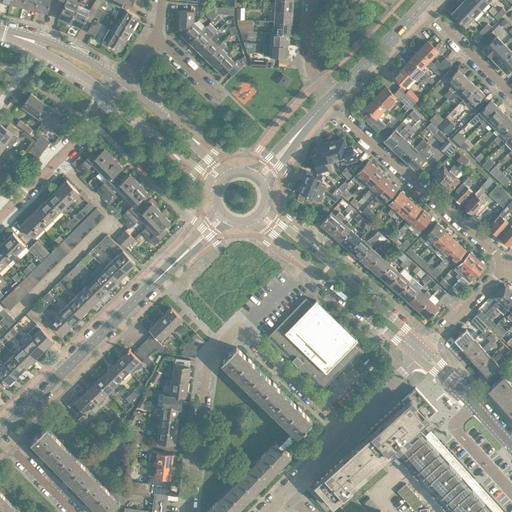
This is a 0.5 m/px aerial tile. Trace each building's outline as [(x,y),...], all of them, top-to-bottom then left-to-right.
[(23,0),(22,6),(35,9),(36,0),(23,0)] [(36,0),(35,9),(47,12),(50,0),(36,0)] [(58,17),(70,23),(76,8),(79,2),(76,1),(76,0),(66,0),(65,2),(63,7),(58,17)] [(85,20),(90,22),(94,15),(98,8),(102,0),(94,0),(89,10),(90,10),(85,20)] [(139,17),(126,9),(121,7),(124,2),(118,0),(103,0),(113,4),(114,8),(118,10),(114,17),(119,20),(132,28),(137,21),(138,22),(140,19),(138,18),(139,17)] [(292,0),(275,0),(275,10),(292,11),(292,0)] [(464,0),(460,5),(472,17),(480,9),(470,0),(464,0)] [(470,0),(480,9),(487,2),(485,0),(470,0)] [(76,8),(70,23),(81,28),(85,20),(90,10),(89,10),(78,5),(76,8)] [(465,25),(472,17),(460,5),(452,13),(465,25)] [(94,15),(101,19),(105,12),(98,8),(94,15)] [(182,34),(193,22),(194,10),(180,10),(180,11),(179,11),(178,16),(179,16),(179,27),(183,32),(181,34),(182,34)] [(275,10),(274,21),(291,22),(292,11),(275,10)] [(101,23),(94,19),(87,31),(95,35),(100,27),(99,26),(101,23)] [(237,22),(239,30),(247,30),(252,31),(253,20),(237,19),(237,22)] [(499,23),(501,24),(502,23),(507,27),(509,24),(503,19),(499,23)] [(132,29),(132,28),(119,20),(113,31),(126,39),(130,32),(132,33),(133,30),(132,29)] [(258,25),(267,25),(269,27),(268,32),(288,33),(288,34),(290,34),(291,22),(274,21),(258,20),(258,25)] [(202,30),(193,22),(182,34),(190,42),(202,30)] [(198,51),(210,38),(215,33),(206,25),(202,30),(190,42),(198,51)] [(125,40),(126,39),(113,31),(112,31),(109,29),(102,42),(102,43),(103,45),(108,48),(109,48),(111,47),(112,45),(119,50),(124,43),(125,44),(127,41),(125,40)] [(244,42),(246,42),(247,36),(256,36),(256,31),(247,30),(239,30),(244,42)] [(287,38),(288,34),(288,33),(268,32),(266,32),(266,37),(268,39),(270,39),(270,43),(270,44),(287,45),(287,44),(288,44),(289,38),(287,38)] [(215,33),(210,38),(198,51),(207,59),(218,46),(223,41),(222,41),(221,42),(216,37),(218,36),(215,33)] [(491,57),(491,56),(503,44),(496,36),(482,49),(491,57)] [(427,41),(419,50),(429,59),(437,50),(427,41)] [(223,42),(220,45),(218,46),(207,59),(215,67),(227,54),(222,50),(226,46),(223,42)] [(244,42),(243,42),(247,52),(254,53),(254,43),(246,42),(244,42)] [(287,50),(287,45),(270,44),(270,43),(263,43),(263,48),(263,55),(269,56),(270,56),(270,58),(275,58),(276,56),(286,57),(286,56),(288,56),(288,50),(287,50)] [(511,52),(503,44),(491,56),(491,57),(497,63),(498,64),(511,52)] [(433,63),(429,59),(419,50),(410,59),(420,68),(425,63),(429,67),(433,63)] [(229,52),(227,54),(215,67),(223,75),(227,70),(232,75),(246,61),(244,55),(238,61),(237,60),(234,62),(229,57),(232,54),(229,52)] [(498,64),(506,72),(511,66),(511,52),(498,64)] [(440,63),(436,60),(433,63),(443,72),(451,63),(445,57),(440,63)] [(412,77),(420,68),(410,59),(402,68),(412,77)] [(433,63),(429,67),(435,73),(436,72),(439,75),(442,72),(439,69),(433,63)] [(394,77),(404,86),(412,77),(402,68),(394,77)] [(446,81),(448,79),(454,72),(450,68),(442,77),(446,81)] [(447,98),(466,77),(457,69),(454,72),(448,79),(453,84),(449,88),(450,89),(444,95),(447,98)] [(424,72),(420,76),(426,82),(427,81),(430,78),(431,78),(424,72)] [(290,78),(284,74),(281,73),(277,80),(279,81),(286,86),(288,83),(287,83),(290,78)] [(475,86),(466,77),(447,98),(450,101),(456,94),(462,100),(475,86)] [(396,96),(385,86),(375,97),(386,107),(396,96)] [(470,100),(474,104),(475,105),(481,97),(484,94),(475,86),(462,100),(460,102),(464,106),(470,100)] [(408,97),(402,92),(397,97),(404,103),(409,108),(414,103),(408,97)] [(30,93),(21,106),(32,113),(41,100),(30,93)] [(376,117),(386,107),(375,97),(365,107),(368,111),(376,117)] [(481,97),(475,105),(474,104),(471,108),(475,112),(486,102),(481,97)] [(32,113),(42,121),(51,108),(41,100),(32,113)] [(482,123),(498,107),(490,100),(468,121),(470,123),(470,122),(471,123),(473,123),(475,122),(478,119),(482,123)] [(505,114),(498,107),(482,123),(478,126),(482,130),(485,126),(489,130),(493,126),(505,114)] [(57,122),(62,115),(51,108),(42,121),(41,123),(57,134),(63,126),(57,122)] [(413,110),(409,114),(416,122),(420,118),(413,110)] [(362,118),(378,132),(384,125),(376,117),(368,111),(362,118)] [(493,126),(500,133),(511,121),(505,114),(493,126)] [(440,122),(434,116),(429,121),(435,127),(440,122)] [(437,126),(441,131),(449,122),(445,118),(437,126)] [(16,124),(21,128),(25,123),(19,119),(16,124)] [(504,136),(507,140),(511,134),(511,121),(500,133),(494,139),(497,143),(504,136)] [(0,139),(6,144),(13,134),(16,135),(19,130),(9,123),(5,128),(0,124),(0,139)] [(27,132),(30,127),(25,123),(21,128),(27,132)] [(437,129),(430,123),(427,126),(433,133),(437,129)] [(383,136),(389,128),(385,124),(384,125),(378,132),(383,136)] [(413,124),(407,131),(391,148),(399,156),(410,144),(406,140),(411,135),(418,128),(413,124)] [(30,127),(27,132),(32,136),(35,131),(30,127)] [(383,141),(391,148),(407,131),(404,128),(399,133),(394,129),(383,141)] [(37,139),(47,146),(50,141),(35,131),(32,136),(37,139)] [(459,145),(463,140),(456,133),(452,137),(459,145)] [(343,138),(338,140),(346,162),(355,159),(351,144),(346,146),(343,138)] [(399,156),(407,163),(427,141),(423,138),(414,147),(410,144),(399,156)] [(43,151),(47,146),(37,139),(33,144),(43,151)] [(446,139),(438,147),(442,151),(450,143),(447,140),(446,139)] [(334,141),(334,140),(328,141),(334,158),(340,157),(342,163),(346,162),(338,140),(334,141)] [(468,145),(463,140),(459,145),(464,150),(468,145)] [(324,144),(320,146),(327,168),(331,167),(329,160),(334,158),(328,141),(323,143),(324,144)] [(427,141),(407,163),(415,170),(421,163),(421,164),(425,160),(424,160),(425,158),(427,159),(433,153),(428,149),(432,145),(427,141)] [(450,143),(442,151),(448,156),(455,148),(456,148),(450,143)] [(30,149),(40,156),(43,151),(33,144),(30,149)] [(317,171),(327,168),(320,146),(315,147),(317,154),(312,155),(317,171)] [(82,173),(92,163),(99,171),(113,157),(104,148),(99,153),(98,152),(95,155),(93,152),(76,168),(82,173)] [(36,161),(40,156),(30,149),(26,154),(36,161)] [(481,152),(475,158),(479,162),(484,156),(481,152)] [(455,160),(460,164),(465,158),(461,154),(455,160)] [(97,189),(102,194),(118,178),(115,175),(118,172),(117,171),(122,167),(113,157),(99,171),(107,179),(97,189)] [(460,164),(464,167),(469,161),(465,158),(460,164)] [(482,165),(487,169),(494,163),(489,158),(482,165)] [(350,168),(346,171),(350,175),(353,172),(362,163),(357,159),(350,168)] [(364,180),(375,167),(368,160),(352,178),(349,181),(352,184),(355,181),(360,184),(364,180)] [(437,182),(438,182),(441,185),(457,168),(454,165),(448,171),(444,166),(433,178),(434,179),(435,180),(437,182)] [(502,173),(495,166),(489,172),(496,178),(502,173)] [(367,183),(371,187),(382,174),(381,174),(382,174),(382,172),(380,171),(378,171),(375,168),(376,167),(375,167),(364,180),(360,184),(363,187),(367,183)] [(460,170),(457,168),(441,185),(444,187),(444,189),(446,191),(448,191),(449,192),(459,181),(455,176),(460,170)] [(306,172),(302,182),(323,190),(328,192),(330,188),(319,184),(321,178),(306,172)] [(502,173),(496,178),(504,184),(505,183),(509,180),(502,173)] [(118,178),(102,194),(107,199),(117,189),(125,197),(138,183),(129,174),(124,179),(123,178),(121,181),(118,178)] [(374,189),(378,193),(389,181),(389,180),(389,179),(387,177),(386,177),(385,177),(382,174),(371,187),(358,201),(361,203),(374,189)] [(454,190),(456,192),(453,195),(454,196),(453,197),(457,201),(458,200),(459,202),(471,190),(466,185),(471,181),(467,177),(454,190)] [(492,181),(488,177),(479,187),(483,191),(484,190),(492,181)] [(66,180),(57,189),(70,202),(79,193),(66,180)] [(486,189),(489,192),(497,183),(494,180),(486,189)] [(378,193),(374,197),(382,204),(397,188),(396,187),(397,187),(396,186),(394,184),(393,184),(389,181),(378,193)] [(328,192),(323,190),(302,182),(301,186),(300,186),(299,187),(298,189),(299,190),(299,191),(314,197),(313,198),(319,201),(321,200),(323,194),(327,196),(334,200),(337,197),(331,193),(328,192)] [(147,193),(138,183),(125,197),(132,205),(119,217),(124,222),(140,207),(137,203),(139,200),(140,201),(143,198),(143,197),(147,193)] [(489,194),(493,197),(501,188),(497,185),(489,194)] [(484,190),(483,191),(479,187),(476,192),(476,191),(467,201),(467,202),(464,205),(467,208),(467,210),(470,212),(471,212),(472,213),(485,199),(480,194),(484,190)] [(337,197),(341,192),(337,189),(336,188),(331,193),(337,197)] [(493,197),(496,201),(505,191),(501,188),(493,197)] [(61,210),(70,202),(57,189),(53,193),(52,191),(47,195),(49,197),(48,198),(61,210)] [(345,189),(340,194),(346,199),(351,194),(345,189)] [(397,210),(396,210),(407,197),(404,194),(404,192),(402,191),(401,191),(400,191),(389,203),(393,207),(390,211),(393,214),(397,210)] [(505,191),(496,201),(500,204),(509,195),(505,191)] [(500,204),(504,208),(505,207),(511,199),(511,198),(509,195),(500,204)] [(408,198),(407,197),(396,210),(397,210),(393,214),(392,215),(396,219),(395,220),(398,223),(404,216),(415,204),(411,201),(412,200),(409,196),(408,198)] [(354,206),(358,201),(354,197),(349,202),(354,206)] [(39,206),(52,219),(61,210),(48,198),(39,206)] [(79,211),(84,216),(94,205),(90,201),(79,211)] [(139,218),(147,225),(161,212),(152,203),(147,207),(146,207),(143,209),(140,207),(124,222),(129,227),(139,218)] [(407,227),(411,223),(423,209),(422,210),(419,207),(419,206),(417,204),(416,204),(415,204),(404,216),(408,220),(404,224),(407,227)] [(39,206),(30,215),(43,228),(52,219),(39,206)] [(92,211),(100,220),(105,216),(96,207),(92,211)] [(367,207),(361,213),(369,220),(374,214),(367,207)] [(496,234),(507,221),(508,221),(503,216),(504,214),(505,215),(509,210),(505,207),(504,208),(501,211),(489,224),(491,226),(489,228),(491,229),(491,231),(493,233),(495,233),(496,234)] [(415,234),(431,216),(423,209),(411,223),(415,227),(412,231),(415,234)] [(96,224),(100,220),(92,211),(88,216),(96,224)] [(170,222),(161,212),(147,225),(154,233),(149,239),(154,244),(166,233),(163,230),(165,227),(165,226),(170,222)] [(320,223),(330,232),(340,220),(330,212),(320,223)] [(43,228),(30,215),(21,224),(33,237),(43,228)] [(70,220),(74,225),(79,220),(74,216),(70,220)] [(88,216),(84,220),(92,228),(96,224),(88,216)] [(379,229),(384,224),(385,222),(382,219),(376,226),(379,229)] [(70,229),(74,225),(70,220),(66,224),(70,229)] [(92,228),(84,220),(80,224),(88,232),(92,228)] [(345,224),(340,220),(330,232),(340,241),(350,229),(353,226),(348,221),(345,224)] [(428,238),(432,241),(432,242),(444,228),(436,222),(425,234),(423,232),(418,237),(424,242),(428,238)] [(511,223),(499,237),(503,241),(503,242),(505,244),(507,244),(508,245),(511,240),(511,223)] [(80,224),(75,228),(84,236),(88,232),(80,224)] [(391,230),(384,224),(379,229),(387,235),(391,230)] [(84,236),(75,228),(71,232),(80,240),(84,236)] [(432,242),(432,241),(428,246),(435,252),(450,236),(451,235),(450,234),(448,232),(447,232),(447,233),(443,230),(444,229),(444,228),(432,242)] [(360,238),(350,229),(340,241),(350,249),(360,238)] [(133,238),(125,230),(121,234),(129,243),(133,238)] [(394,242),(399,237),(391,230),(387,235),(394,242)] [(25,245),(12,232),(3,241),(16,254),(25,245)] [(71,232),(67,236),(76,244),(80,240),(71,232)] [(115,243),(114,241),(107,234),(98,243),(102,248),(107,244),(110,248),(115,243)] [(125,247),(129,243),(121,234),(116,238),(125,247)] [(54,240),(59,244),(63,240),(59,235),(54,240)] [(67,236),(63,240),(71,249),(76,244),(67,236)] [(454,239),(450,236),(435,252),(443,259),(458,243),(458,242),(459,241),(455,238),(454,239)] [(370,246),(369,246),(360,238),(350,249),(359,258),(370,246)] [(37,240),(32,244),(45,257),(46,256),(50,253),(37,240)] [(63,240),(59,244),(67,253),(71,249),(63,240)] [(407,240),(400,247),(404,251),(411,244),(407,240)] [(3,241),(0,244),(0,256),(7,263),(12,258),(16,263),(20,259),(16,254),(3,241)] [(98,252),(102,248),(98,243),(93,248),(98,252)] [(461,246),(458,243),(443,259),(439,263),(443,266),(450,258),(455,262),(465,249),(466,248),(462,245),(461,246)] [(42,260),(45,257),(32,244),(28,249),(41,262),(42,260)] [(59,244),(55,248),(63,257),(67,253),(59,244)] [(374,250),(370,246),(359,258),(369,267),(379,255),(383,251),(378,246),(374,250)] [(55,248),(51,252),(59,261),(63,257),(55,248)] [(409,248),(405,252),(415,260),(419,256),(409,248)] [(122,250),(113,259),(126,272),(135,263),(122,250)] [(59,261),(51,252),(50,253),(46,256),(55,265),(59,261)] [(458,279),(461,276),(476,259),(473,256),(473,255),(470,252),(469,253),(468,252),(453,269),(458,273),(455,276),(458,279)] [(389,264),(389,263),(379,255),(369,267),(379,275),(389,264)] [(46,256),(45,257),(42,260),(51,269),(55,265),(46,256)] [(419,256),(415,260),(422,267),(426,263),(419,256)] [(89,261),(84,257),(80,261),(84,266),(89,261)] [(113,259),(104,268),(117,281),(118,282),(123,277),(122,276),(126,272),(113,259)] [(480,277),(477,274),(484,266),(483,265),(484,264),(480,261),(479,262),(476,259),(461,276),(472,286),(480,277)] [(51,269),(42,260),(41,262),(38,264),(47,273),(51,269)] [(80,270),(84,266),(80,261),(75,265),(80,270)] [(32,271),(34,268),(37,266),(32,262),(28,266),(32,271)] [(422,267),(430,274),(433,270),(426,263),(422,267)] [(47,273),(38,264),(37,266),(34,268),(42,277),(47,273)] [(92,273),(95,277),(108,289),(117,281),(104,268),(101,264),(92,273)] [(399,272),(389,264),(379,275),(389,284),(399,272)] [(23,271),(27,275),(30,273),(32,271),(28,266),(23,271)] [(433,270),(430,274),(439,282),(441,279),(437,275),(440,271),(436,267),(433,270)] [(32,271),(30,273),(38,281),(42,277),(34,268),(32,271)] [(402,269),(399,272),(389,284),(399,292),(409,281),(412,278),(402,269)] [(16,282),(21,277),(16,273),(12,277),(16,282)] [(30,273),(27,275),(26,277),(34,285),(38,281),(30,273)] [(71,279),(66,274),(62,279),(66,283),(71,279)] [(26,277),(21,281),(30,289),(34,285),(26,277)] [(108,289),(95,277),(86,285),(99,298),(108,289)] [(409,281),(399,292),(408,301),(419,289),(421,286),(412,278),(409,281)] [(439,282),(448,290),(451,286),(442,278),(439,282)] [(62,287),(66,283),(62,279),(57,283),(62,287)] [(30,289),(21,281),(17,285),(26,293),(30,289)] [(493,311),(496,307),(511,290),(509,288),(509,287),(506,284),(505,285),(504,284),(493,296),(497,299),(493,304),(486,312),(489,314),(493,311)] [(17,285),(13,289),(22,297),(26,293),(17,285)] [(86,285),(77,294),(90,307),(99,298),(86,285)] [(451,286),(448,290),(458,299),(462,294),(453,285),(451,286)] [(22,297),(13,289),(9,293),(18,301),(22,297)] [(408,301),(418,310),(428,298),(431,296),(425,291),(423,293),(419,289),(408,301)] [(511,291),(511,290),(496,307),(503,314),(511,304),(511,291)] [(446,291),(435,304),(438,307),(442,303),(446,306),(454,298),(446,291)] [(53,297),(48,292),(44,296),(48,301),(53,297)] [(9,293),(5,297),(13,306),(18,301),(9,293)] [(90,307),(77,294),(68,303),(81,316),(90,307)] [(9,310),(13,306),(5,297),(1,301),(9,310)] [(297,366),(322,389),(360,350),(353,344),(357,340),(355,338),(317,302),(317,301),(316,300),(312,304),(305,297),(267,337),(292,360),(293,360),(298,365),(297,366)] [(435,304),(428,298),(418,310),(428,319),(432,314),(435,316),(438,311),(436,309),(438,307),(435,304)] [(68,303),(59,312),(72,325),(73,326),(78,321),(77,320),(81,316),(68,303)] [(55,326),(63,334),(72,325),(59,312),(50,321),(35,305),(30,309),(43,322),(51,330),(55,326)] [(162,316),(160,318),(171,329),(182,319),(171,307),(165,313),(163,311),(161,314),(162,316)] [(0,311),(0,313),(3,317),(0,320),(0,322),(3,325),(11,316),(3,308),(0,311)] [(39,326),(43,322),(30,309),(26,313),(39,326)] [(483,321),(489,314),(486,312),(484,314),(480,310),(476,314),(483,321)] [(475,315),(471,319),(480,328),(481,327),(484,330),(488,326),(475,315)] [(15,320),(11,316),(3,325),(6,329),(15,320)] [(166,335),(171,329),(160,318),(154,324),(152,322),(150,324),(152,326),(149,329),(162,342),(168,337),(166,335)] [(484,322),(492,329),(495,326),(496,325),(488,318),(484,322)] [(492,330),(501,338),(505,333),(496,325),(492,330)] [(17,331),(12,327),(8,331),(13,336),(17,331)] [(53,340),(40,327),(31,337),(44,349),(53,340)] [(454,340),(462,349),(474,338),(466,329),(454,340)] [(8,340),(13,336),(8,331),(4,335),(8,340)] [(196,333),(192,337),(201,347),(205,342),(196,333)] [(151,334),(147,339),(156,348),(160,352),(164,348),(151,334)] [(31,337),(22,345),(35,358),(44,349),(31,337)] [(196,351),(201,347),(192,337),(187,342),(196,351)] [(482,347),(474,338),(462,349),(470,358),(482,347)] [(147,339),(143,343),(152,352),(156,348),(147,339)] [(490,341),(482,347),(470,358),(478,367),(490,356),(486,351),(491,347),(490,346),(493,344),(490,341)] [(183,349),(196,351),(187,342),(184,345),(183,349)] [(147,356),(152,352),(143,343),(138,347),(147,356)] [(35,358),(22,345),(13,354),(26,367),(35,358)] [(151,360),(147,356),(138,347),(134,351),(145,363),(151,360)] [(221,362),(246,387),(261,371),(250,361),(252,359),(248,356),(247,357),(236,347),(234,348),(233,347),(232,347),(234,348),(229,353),(228,352),(227,354),(227,355),(221,362)] [(131,374),(135,369),(137,369),(142,365),(142,363),(128,349),(123,355),(121,353),(118,355),(120,357),(117,360),(129,371),(131,374)] [(13,354),(4,363),(17,376),(26,367),(13,354)] [(498,365),(490,356),(478,367),(486,376),(498,365)] [(175,358),(172,379),(187,381),(189,366),(190,360),(175,358)] [(0,377),(8,385),(17,376),(4,363),(1,360),(0,360),(0,377)] [(109,368),(107,370),(118,382),(120,384),(125,379),(123,377),(129,371),(117,360),(112,365),(110,363),(109,364),(107,366),(109,368)] [(97,376),(99,378),(96,381),(107,392),(110,394),(115,389),(112,387),(118,382),(107,370),(101,376),(99,374),(97,376)] [(272,382),(261,371),(246,387),(271,411),(286,396),(275,385),(277,384),(273,380),(272,382)] [(509,413),(511,410),(511,383),(504,374),(487,389),(497,400),(495,401),(498,404),(500,403),(509,413)] [(185,397),(187,381),(172,379),(170,394),(182,396),(185,397)] [(88,389),(85,391),(97,403),(99,405),(104,400),(102,398),(107,392),(96,381),(90,386),(89,384),(87,385),(86,387),(88,389)] [(390,448),(393,451),(394,453),(417,432),(415,429),(436,410),(415,387),(384,415),(368,430),(373,435),(369,439),(367,437),(360,442),(358,439),(357,440),(358,442),(359,443),(348,453),(345,457),(343,458),(342,459),(325,474),(314,484),(318,489),(328,501),(333,506),(337,502),(337,503),(345,511),(367,511),(356,499),(386,471),(379,463),(377,460),(387,451),(390,448)] [(134,389),(129,393),(133,397),(138,393),(134,389)] [(91,408),(97,403),(85,391),(80,397),(78,395),(75,397),(77,399),(74,402),(79,407),(74,412),(85,423),(93,415),(93,411),(91,408)] [(133,397),(129,393),(125,398),(129,402),(133,397)] [(157,405),(162,405),(180,408),(181,408),(182,396),(170,394),(159,393),(157,405)] [(297,406),(286,396),(271,411),(291,431),(285,437),(289,441),(295,435),(297,436),(303,429),(304,430),(306,428),(305,427),(310,422),(311,424),(312,423),(310,422),(312,421),(300,410),(302,408),(298,405),(297,406)] [(178,415),(179,415),(180,408),(162,405),(161,413),(155,412),(155,417),(160,417),(177,420),(177,419),(178,415)] [(117,415),(113,419),(117,423),(121,419),(117,415)] [(179,419),(177,419),(177,420),(160,417),(159,429),(176,431),(177,427),(178,427),(179,419)] [(117,423),(113,419),(108,424),(112,428),(117,423)] [(30,442),(41,454),(40,455),(43,458),(44,457),(55,468),(70,453),(46,427),(39,434),(38,433),(36,435),(37,436),(32,440),(31,439),(30,439),(32,441),(30,442)] [(101,429),(96,434),(101,439),(106,434),(101,429)] [(177,431),(176,431),(159,429),(157,441),(174,444),(175,439),(176,439),(177,431)] [(447,511),(491,511),(418,431),(417,432),(394,453),(392,454),(397,460),(399,458),(447,511)] [(141,449),(149,450),(151,451),(151,450),(152,442),(142,435),(141,443),(141,449)] [(285,448),(284,447),(289,441),(285,437),(279,444),(275,440),(250,466),(266,481),(277,470),(278,471),(281,468),(280,467),(291,455),(284,449),(285,448)] [(149,450),(148,463),(156,464),(172,466),(173,453),(151,450),(151,451),(149,450)] [(95,478),(70,453),(55,468),(66,479),(64,480),(67,483),(69,482),(79,493),(95,478)] [(152,476),(156,476),(168,478),(170,478),(172,466),(156,464),(155,471),(153,471),(152,476)] [(255,492),(266,481),(250,466),(226,491),(242,506),(252,495),(254,497),(257,493),(255,492)] [(156,476),(155,484),(167,486),(168,478),(156,476)] [(120,503),(113,496),(95,478),(79,493),(90,504),(89,505),(92,508),(93,507),(98,511),(110,511),(111,511),(112,511),(114,511),(113,510),(120,503)] [(396,491),(401,496),(410,488),(405,483),(396,491)] [(166,493),(167,486),(155,484),(154,492),(166,493)] [(414,493),(410,488),(401,496),(405,501),(414,493)] [(235,511),(242,506),(226,491),(205,511),(235,511)] [(0,511),(9,511),(15,507),(0,492),(0,511)] [(154,496),(153,499),(165,501),(166,493),(154,492),(154,496)] [(414,493),(405,501),(409,506),(418,498),(414,493)] [(414,510),(418,507),(423,502),(418,498),(409,506),(414,510)] [(152,506),(164,508),(165,501),(153,499),(152,506)]
